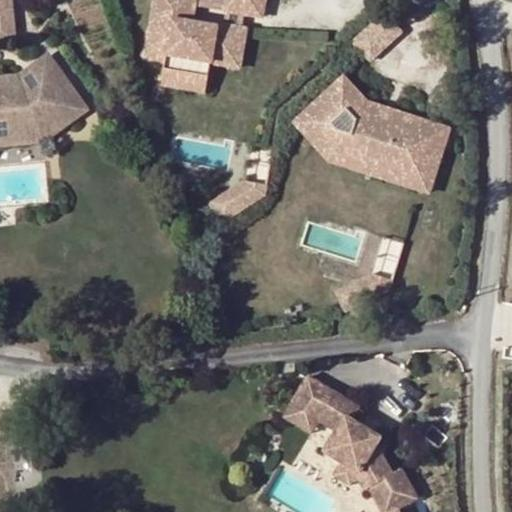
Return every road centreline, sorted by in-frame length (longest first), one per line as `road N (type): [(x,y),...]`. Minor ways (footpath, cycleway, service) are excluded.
road 1 (residential): [(0,364),(41,371),(494,332)]
road 2 (unclassified): [(484,22),(502,78),(494,332)]
road 3 (unclassified): [(494,332),(488,511)]
